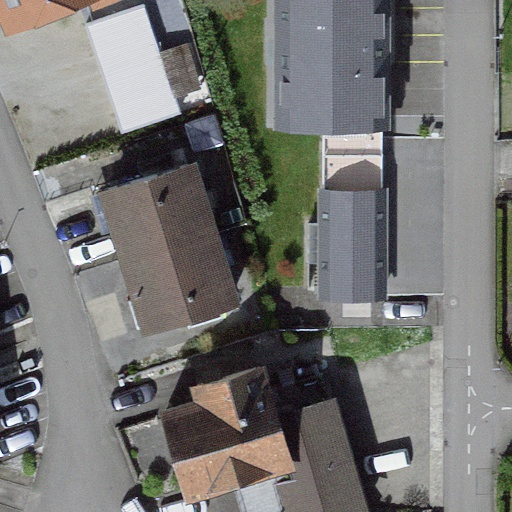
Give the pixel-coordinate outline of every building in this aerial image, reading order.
[(0,0),(0,5),(7,23),(63,0),(93,0),(95,3),(102,0),(0,0)] [(382,117),(382,0),(279,0),(280,56),(280,117),(382,117)] [(83,27),(119,135),(177,115),(170,97),(192,90),(179,49),(157,56),(140,8),(83,27)] [(380,145),(320,145),(320,293),(379,294),(380,145)] [(211,251),(206,235),(200,216),(184,166),(106,190),(108,200),(92,205),(101,234),(117,229),(127,260),(139,300),(125,305),(134,333),(227,304),(211,251)] [(360,511),(327,403),(320,376),(265,392),(257,369),(194,388),(199,403),(162,413),(186,493),(212,485),(220,511),(360,511)]
